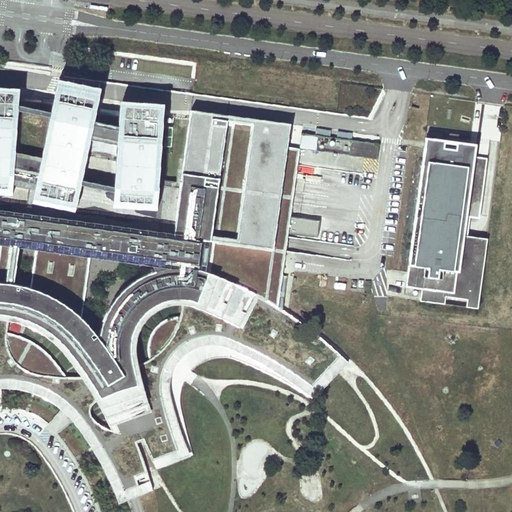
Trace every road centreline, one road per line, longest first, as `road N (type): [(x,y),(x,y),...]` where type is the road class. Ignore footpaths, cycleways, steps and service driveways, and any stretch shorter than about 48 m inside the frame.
road 1 (residential): [(511,82),(0,13)]
road 2 (unknown): [(217,105),(202,194),(213,227),(254,242),(373,246),(378,277)]
